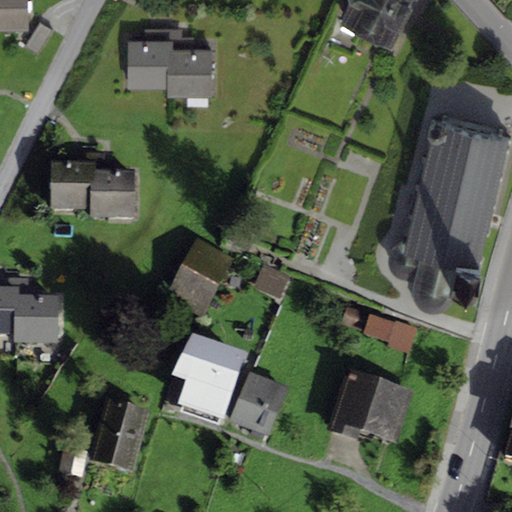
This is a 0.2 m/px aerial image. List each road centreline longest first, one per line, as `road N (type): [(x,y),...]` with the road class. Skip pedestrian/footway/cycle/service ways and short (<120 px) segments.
road 1 (primary): [(511,295),(452,511)]
road 2 (residential): [(0,189),(95,0)]
